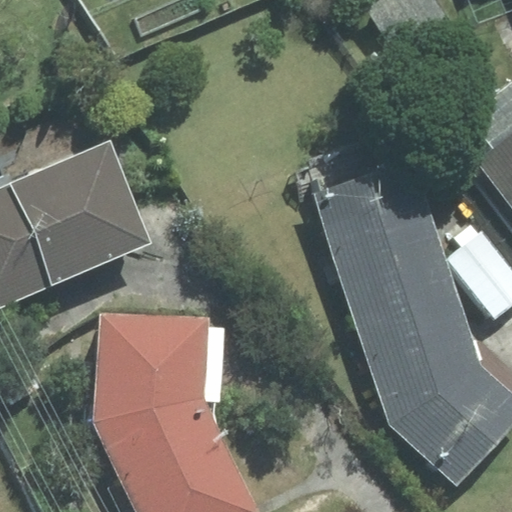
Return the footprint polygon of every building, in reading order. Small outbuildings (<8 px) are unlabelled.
[(418,0),(371,0),(356,11),(407,84),(454,52),(418,0)] [(511,120),(455,159),(511,232),(511,120)] [(0,316),(139,258),(88,154),(0,193),(0,316)] [(444,491),(511,411),(511,359),(492,343),(469,371),(406,177),(301,211),(373,432),(444,491)] [(511,304),(511,290),(459,231),(444,244),(453,254),(436,269),(488,326),(511,304)] [(110,511),(243,511),(195,420),(204,332),(80,325),(75,440),(110,511)]
